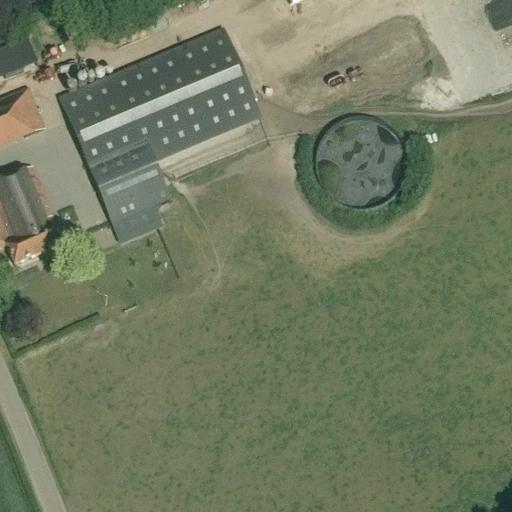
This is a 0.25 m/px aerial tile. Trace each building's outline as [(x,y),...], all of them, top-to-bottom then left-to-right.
[(320,0),(290,0),(295,11),(320,0)] [(59,101),(112,229),(170,204),(153,164),(262,120),(225,31),(59,101)] [(0,81),(34,67),(24,41),(0,51),(0,81)] [(0,150),(33,137),(46,131),(29,89),(0,100),(0,150)] [(332,150),(333,141),(312,137),(311,145),(332,150)] [(64,247),(33,171),(0,184),(0,250),(7,247),(15,267),(64,247)] [(62,232),(69,249),(87,241),(79,224),(62,232)]
